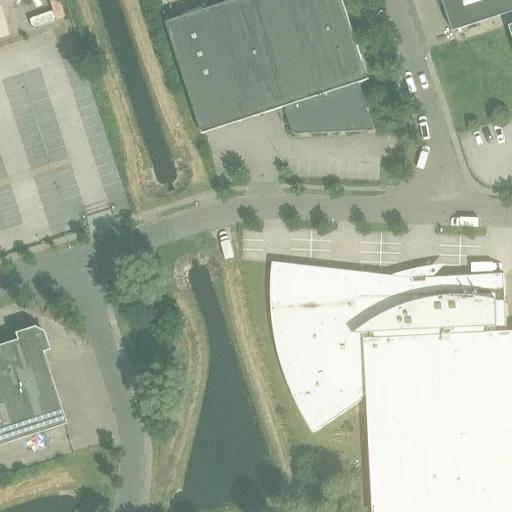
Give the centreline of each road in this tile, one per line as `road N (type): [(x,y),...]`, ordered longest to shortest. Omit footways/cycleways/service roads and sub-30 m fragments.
road 1 (unclassified): [(73,259),(246,209),(454,211)]
road 2 (unclassified): [(129,511),(131,416),(73,259)]
road 3 (unclassified): [(454,211),(393,0)]
